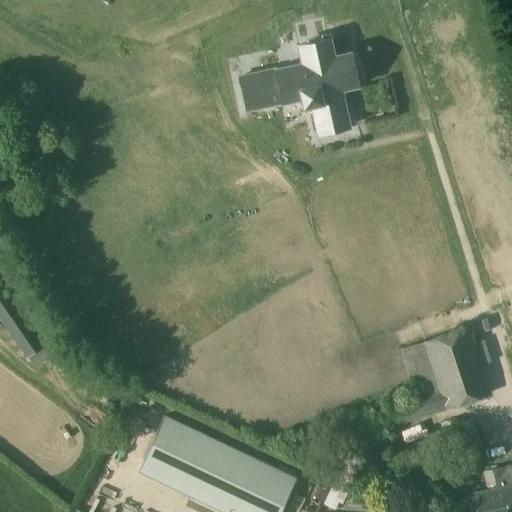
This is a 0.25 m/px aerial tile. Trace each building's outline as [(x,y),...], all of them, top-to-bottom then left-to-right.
[(301,109),(311,107),(317,134),(348,127),(340,90),(357,86),(350,51),(334,54),(331,38),(295,46),(299,64),(239,78),(246,111),(299,99),(301,109)] [(0,320),(26,358),(43,347),(0,284),(0,320)] [(383,429),(490,395),(468,326),(399,349),(414,396),(376,408),(383,429)] [(279,511),(296,477),(254,457),(164,414),(137,471),(223,511),(279,511)] [(511,511),(511,465),(491,471),(483,472),(487,490),(469,494),(472,511),(511,511)]
